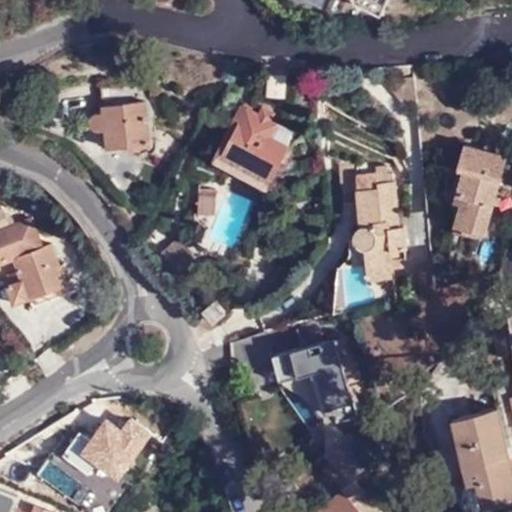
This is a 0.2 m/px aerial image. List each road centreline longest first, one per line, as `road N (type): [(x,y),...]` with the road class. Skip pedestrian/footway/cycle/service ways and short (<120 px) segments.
road 1 (residential): [(106,358),(140,304),(131,247),(42,170),(0,157)]
road 2 (residential): [(0,61),(104,25),(267,40)]
road 3 (residential): [(267,40),(410,49),(511,36)]
road 4 (residential): [(106,358),(187,396),(221,441),(251,511)]
road 5 (residential): [(0,433),(106,358)]
